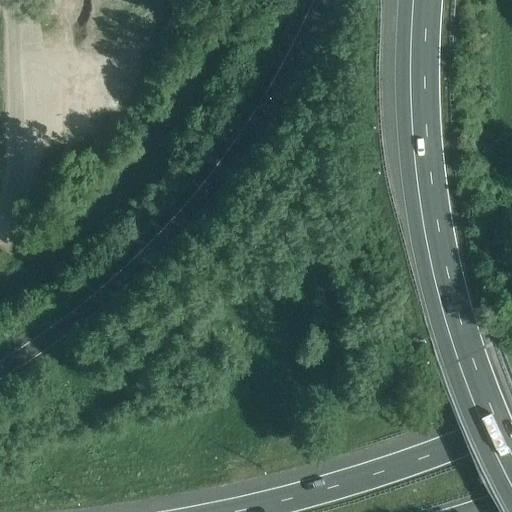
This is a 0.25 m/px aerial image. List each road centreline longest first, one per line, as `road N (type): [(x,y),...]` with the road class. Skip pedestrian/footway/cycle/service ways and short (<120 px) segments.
road 1 (motorway): [(321,0),(250,130),(175,226),(78,316),(0,369)]
road 2 (motorway): [(427,0),(424,114),(447,281),(511,462)]
road 3 (motorway): [(511,421),(331,488),(240,511)]
road 4 (unclassified): [(14,7),(21,160),(0,211)]
